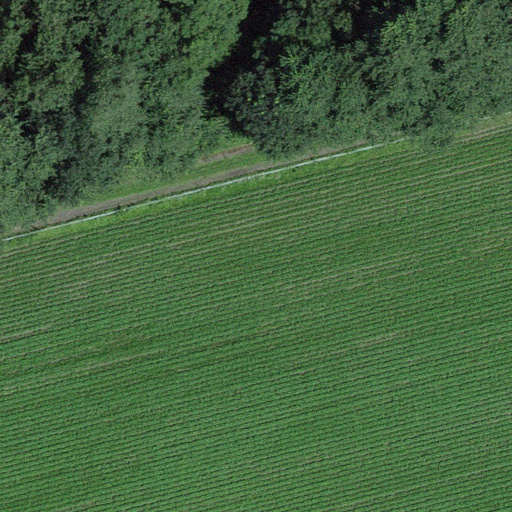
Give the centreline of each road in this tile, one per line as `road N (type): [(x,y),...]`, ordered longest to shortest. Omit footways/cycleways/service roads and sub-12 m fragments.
road 1 (track): [(0,189),(511,56)]
road 2 (track): [(0,38),(153,0)]
